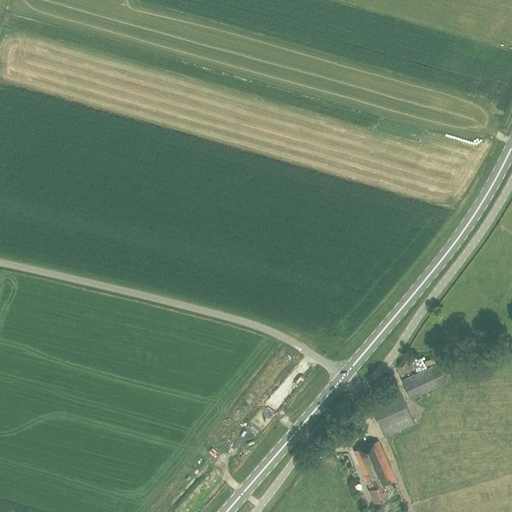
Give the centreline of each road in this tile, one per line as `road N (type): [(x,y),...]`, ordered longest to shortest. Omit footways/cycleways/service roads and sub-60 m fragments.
road 1 (unclassified): [(348,374),(265,329),(0,262)]
road 2 (secondary): [(348,374),(511,154)]
road 3 (unclassified): [(363,388),(511,185)]
road 4 (secondary): [(244,492),(348,374)]
road 5 (unclassified): [(261,505),(363,388)]
